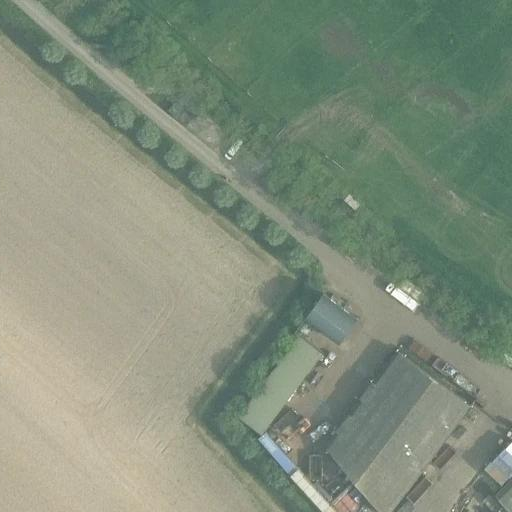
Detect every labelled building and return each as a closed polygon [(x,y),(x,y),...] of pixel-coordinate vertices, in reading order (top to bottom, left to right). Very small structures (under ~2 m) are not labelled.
[(324,294),(321,297),(306,317),(339,342),(356,319),(343,308),(337,304),(330,298),(324,294)] [(264,432),(324,350),(300,333),(240,414),(264,432)] [(397,350),(326,445),(356,481),(381,511),(391,511),(471,405),(397,350)] [(511,511),(511,435),(495,453),(511,469),(511,479),(495,496),(509,511),(511,511)] [(337,511),(359,511),(354,503),(337,511)]
